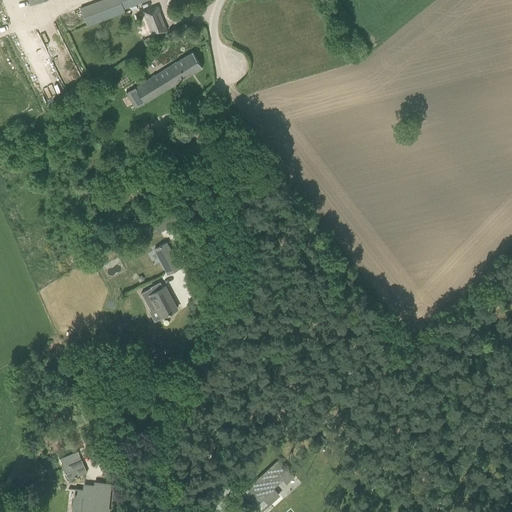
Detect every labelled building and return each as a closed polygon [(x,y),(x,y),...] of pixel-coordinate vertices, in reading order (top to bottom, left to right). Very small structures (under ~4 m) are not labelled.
[(103,0),(79,9),(86,27),(124,12),(123,9),(147,0),(103,0)] [(143,12),(152,36),(152,37),(152,36),(166,31),(157,7),(143,12)] [(161,72),(126,94),(130,101),(135,109),(193,73),(202,68),(192,52),(179,60),(161,72)] [(191,118),(198,138),(209,134),(203,114),(191,118)] [(179,148),(184,161),(209,153),(205,139),(179,148)] [(166,243),(154,249),(168,274),(179,268),(166,243)] [(150,286),(140,292),(151,311),(155,308),(158,307),(163,316),(168,314),(177,309),(164,286),(158,290),(155,291),(154,292),(150,286)] [(64,474),(66,481),(86,472),(81,460),(79,456),(70,459),(68,455),(59,459),(65,474),(64,474)] [(278,460),(243,492),(250,499),(255,505),(263,498),(269,505),(279,496),(273,489),(283,479),(287,483),(294,477),(290,473),(285,467),(278,460)] [(110,484),(106,484),(93,482),(93,485),(83,483),(82,489),(74,488),(70,511),(89,511),(90,510),(107,511),(110,484)]
